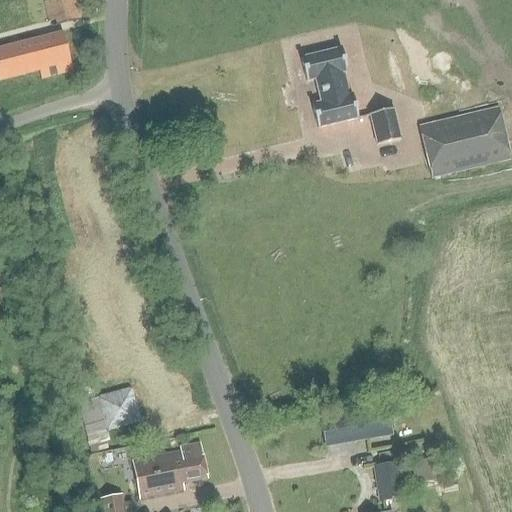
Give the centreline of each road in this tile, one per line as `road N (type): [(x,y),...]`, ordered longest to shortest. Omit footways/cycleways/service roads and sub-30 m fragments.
road 1 (unclassified): [(259,511),(119,90)]
road 2 (unclassified): [(0,127),(119,90)]
